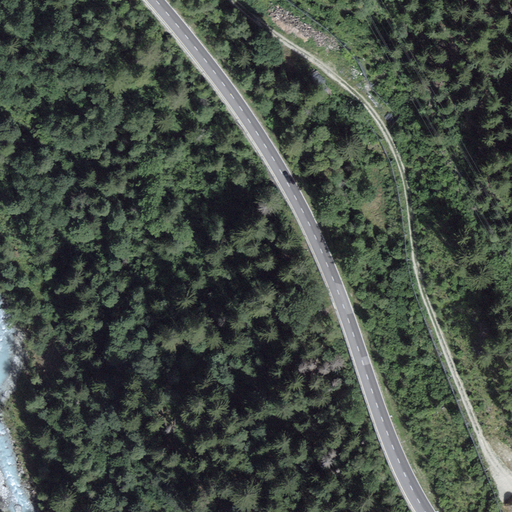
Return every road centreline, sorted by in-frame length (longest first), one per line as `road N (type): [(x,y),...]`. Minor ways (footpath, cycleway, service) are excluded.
road 1 (secondary): [(156,0),(240,108),(302,209),(425,511)]
road 2 (track): [(511,481),(485,449),(424,295),(405,181),(377,116),(234,0)]
